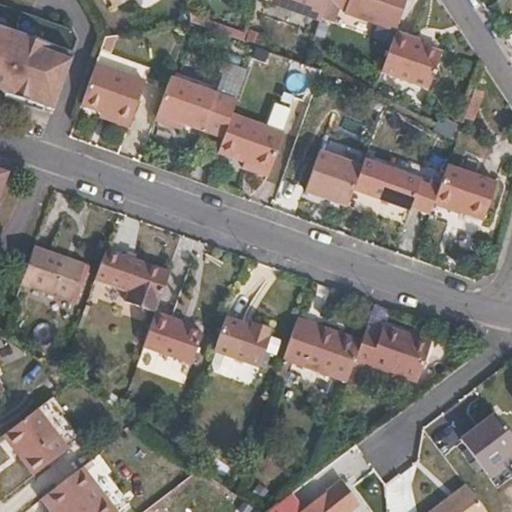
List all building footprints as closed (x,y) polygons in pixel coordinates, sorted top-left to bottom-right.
[(321,22),(327,4),(328,0),(266,0),(266,2),(321,22)] [(396,32),(407,0),(328,0),(327,4),(345,10),(344,14),(396,32)] [(2,93),(36,105),(53,110),(78,40),(72,29),(0,3),(0,97),(1,98),(2,93)] [(424,41),(396,32),(381,73),(428,89),(441,52),(422,46),(424,41)] [(96,64),(81,106),(101,113),(130,123),(145,82),(96,64)] [(223,139),(232,115),(237,101),(171,77),(155,121),(172,127),(174,121),(185,125),(223,139)] [(482,92),(474,89),(464,118),(472,121),(482,92)] [(22,105),(34,109),(36,105),(2,93),(1,98),(22,105)] [(128,128),(130,123),(101,113),(99,118),(128,128)] [(223,139),(218,153),(270,172),(284,134),(232,115),(223,139)] [(183,131),(185,125),(174,121),(172,127),(183,131)] [(348,207),(354,190),(362,166),(319,151),(304,192),(348,207)] [(411,208),(430,215),(434,203),(439,189),(420,182),(422,180),(365,159),(362,166),(354,190),(410,211),(411,208)] [(439,189),(434,203),(483,221),(497,183),(448,165),(439,189)] [(34,246),(20,285),(71,303),(85,264),(34,246)] [(105,250),(95,280),(129,292),(125,302),(155,313),(155,312),(170,272),(105,250)] [(155,313),(143,347),(191,365),(202,333),(180,325),(182,321),(155,312),(155,313)] [(225,317),(213,352),(259,368),(273,333),(270,332),(271,330),(252,323),(251,326),(225,317)] [(297,318),(282,360),(347,383),(352,366),(359,346),(335,337),(337,333),(297,318)] [(359,346),(352,366),(368,371),(370,366),(417,383),(431,343),(382,325),(380,332),(366,327),(361,341),(359,346)] [(361,341),(337,333),(335,337),(359,346),(361,341)] [(211,372),(239,379),(243,362),(214,356),(211,372)] [(49,400),(3,435),(34,476),(80,440),(49,400)] [(458,433),(486,480),(506,468),(501,459),(511,452),(511,436),(496,410),(458,433)] [(93,458),(41,499),(50,511),(119,511),(129,505),(93,458)] [(294,511),(350,511),(361,504),(339,477),(294,511)] [(484,511),(466,484),(422,511),(484,511)]
